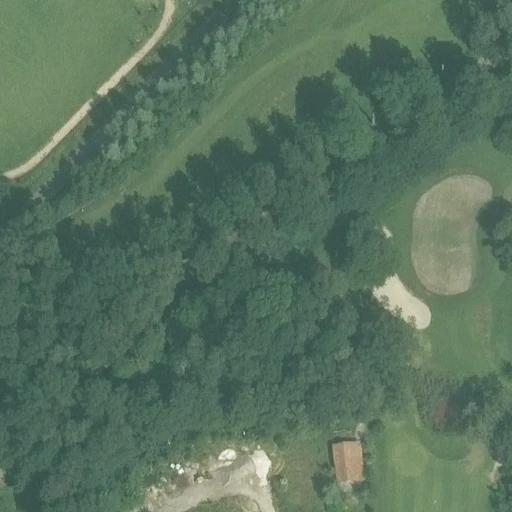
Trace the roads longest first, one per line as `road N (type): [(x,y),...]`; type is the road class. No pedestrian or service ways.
road 1 (track): [(511,51),(313,177),(220,254)]
road 2 (unclassified): [(0,236),(234,0)]
road 3 (track): [(0,476),(220,254)]
road 4 (track): [(0,288),(220,254)]
